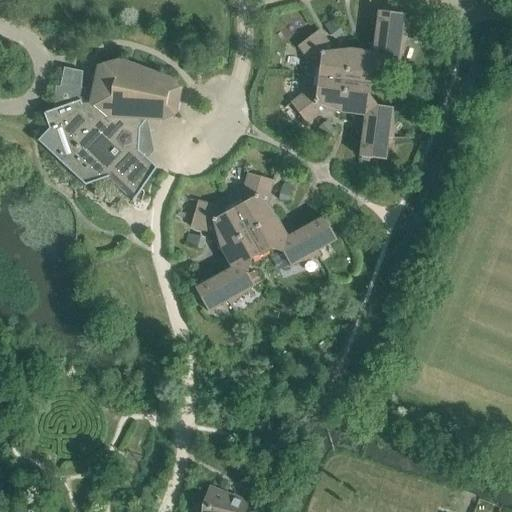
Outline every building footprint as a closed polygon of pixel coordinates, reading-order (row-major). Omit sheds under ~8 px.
[(375,33),(402,36),(404,15),(378,12),(375,33)] [(325,25),(336,39),(342,34),(332,20),(325,25)] [(373,53),(351,50),(335,51),(319,30),(298,46),(306,58),(305,76),(370,85),(372,74),(369,71),(369,65),(372,63),(373,53)] [(402,36),(375,33),(373,53),(372,63),(369,65),(369,71),(372,74),(383,65),(397,67),(406,38),(402,36)] [(134,201),(157,168),(139,151),(140,129),(148,119),(162,121),(163,117),(176,115),(181,90),(170,82),(171,79),(122,64),(118,60),(97,66),(92,88),(81,88),(82,72),(63,68),(59,87),(56,86),(55,109),(43,113),(49,129),(38,141),(85,186),(109,177),(134,201)] [(305,76),(302,94),(291,103),(307,124),(328,108),(343,113),(365,116),(366,106),(364,103),(365,97),(369,96),(370,85),(305,76)] [(362,136),(388,139),(393,139),(392,108),(377,106),(369,96),(365,97),(364,103),(366,106),(365,116),(362,136)] [(333,129),(328,122),(314,132),(320,139),(333,129)] [(362,136),(359,157),(385,160),(388,139),(362,136)] [(244,187),(228,196),(260,255),(270,249),(270,245),(275,242),(279,243),(288,238),(287,237),(277,218),(266,207),(273,181),(248,174),(244,187)] [(292,186),(284,183),(279,200),(288,202),(292,186)] [(221,249),(232,268),(232,269),(241,264),(242,261),(248,258),(251,261),(260,255),(228,196),(212,205),(198,201),(191,227),(217,234),(221,249)] [(323,217),(305,228),(317,251),(336,240),(323,217)] [(270,245),(270,249),(283,253),(290,266),(319,255),(317,251),(305,228),(287,237),(288,238),(279,243),(275,242),(270,245)] [(205,239),(189,234),(186,242),(203,247),(205,239)] [(246,273),(251,261),(248,258),(242,261),(241,264),(232,269),(232,268),(214,278),(227,301),(230,305),(254,286),(247,275),(246,273)] [(253,270),(247,275),(254,286),(261,281),(253,270)] [(227,301),(214,278),(195,289),(208,312),(227,301)] [(245,511),(248,504),(234,495),(233,497),(209,488),(203,503),(206,508),(206,511),(245,511)]
